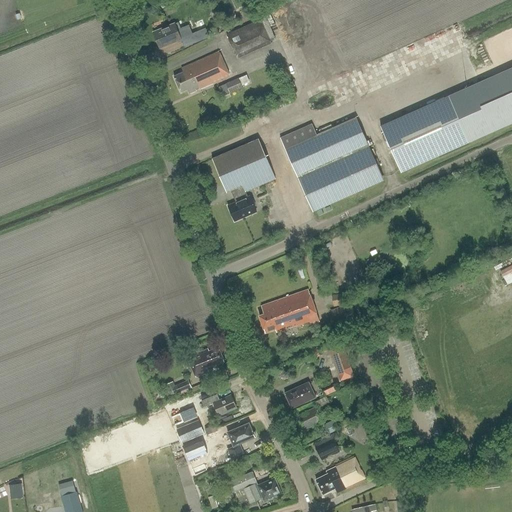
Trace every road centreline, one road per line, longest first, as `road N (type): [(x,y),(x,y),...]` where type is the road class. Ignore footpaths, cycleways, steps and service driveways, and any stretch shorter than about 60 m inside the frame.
road 1 (unclassified): [(212,277),(511,138)]
road 2 (tertiary): [(212,277),(112,0)]
road 3 (tertiary): [(311,511),(239,357),(212,277)]
road 4 (residential): [(313,511),(388,478),(467,456),(511,463)]
